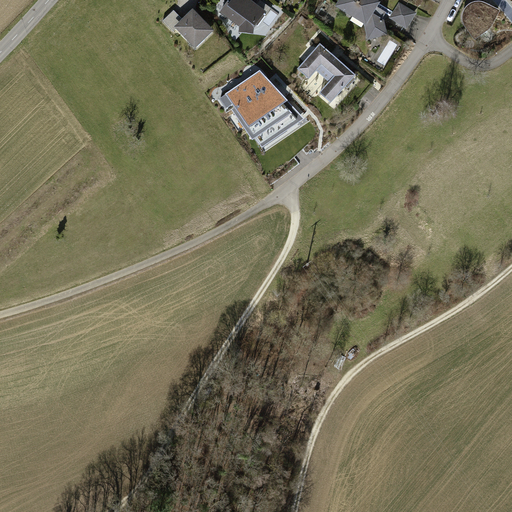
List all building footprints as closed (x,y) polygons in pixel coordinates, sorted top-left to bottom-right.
[(259,0),(255,6),(247,0),(234,0),(231,5),(229,4),(223,12),(242,26),(241,30),(243,33),(252,33),(253,32),(254,28),(263,14),(267,17),(273,9),(260,0),(259,0)] [(379,3),(373,0),(342,0),(338,6),(366,24),(370,38),(386,34),(383,20),(387,13),(377,7),(379,3)] [(491,25),(498,12),(485,5),(480,4),(475,4),(472,6),(468,9),(466,13),(465,17),(466,22),(468,26),(476,37),(487,29),(491,25)] [(415,14),(400,5),(392,18),(407,27),(415,14)] [(211,31),(194,13),(185,21),(174,11),(164,21),(174,32),(179,28),(196,45),(211,31)] [(355,75),(321,45),(299,69),(310,78),(318,70),(331,82),(324,90),(327,93),(327,92),(331,96),(334,99),(355,75)] [(303,119),(260,71),(220,99),(224,104),(223,105),(227,113),(232,110),(253,139),(256,137),(263,147),(303,119)] [(262,474),(261,486),(267,487),(269,474),(262,474)] [(260,501),(253,498),(251,505),(258,507),(260,501)]
